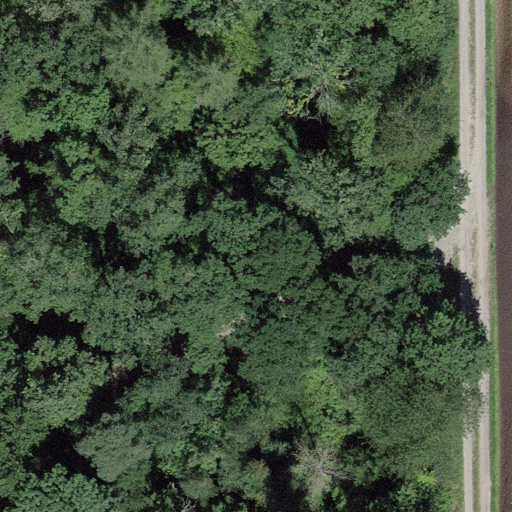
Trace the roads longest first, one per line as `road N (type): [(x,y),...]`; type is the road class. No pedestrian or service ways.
road 1 (track): [(483,164),(0,383)]
road 2 (track): [(479,0),(486,511)]
